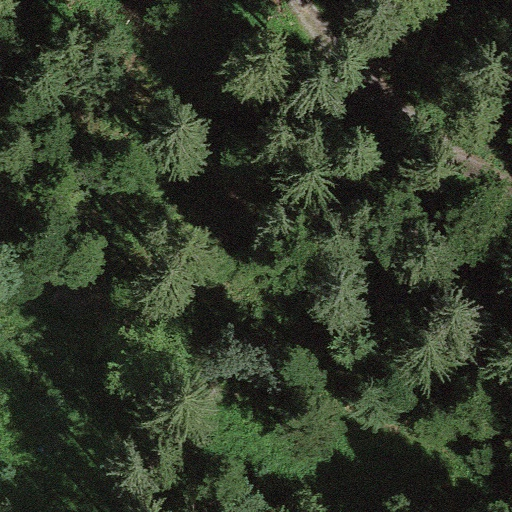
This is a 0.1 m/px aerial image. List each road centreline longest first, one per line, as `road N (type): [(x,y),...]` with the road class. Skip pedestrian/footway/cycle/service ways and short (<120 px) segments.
road 1 (track): [(0,383),(324,429),(481,472),(511,504)]
road 2 (track): [(415,115),(435,288),(481,472)]
road 3 (track): [(313,0),(415,115),(511,173)]
